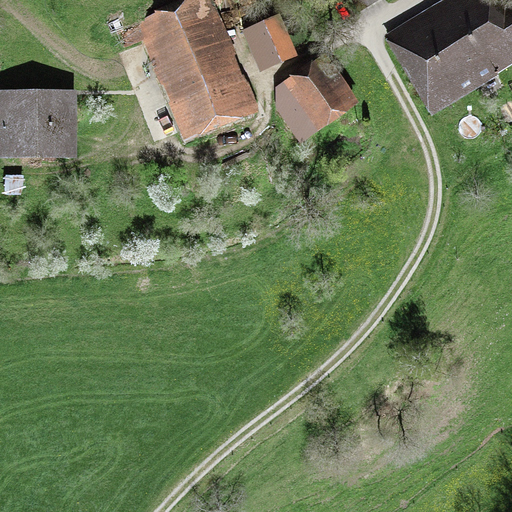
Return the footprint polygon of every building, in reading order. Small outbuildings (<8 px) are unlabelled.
[(215,0),(189,0),(153,12),(168,56),(161,58),(166,71),(172,69),(191,126),(246,108),(237,80),(230,82),(205,7),(216,3),(215,0)] [(511,49),(511,10),(504,15),(495,0),(465,0),(401,38),(434,95),(511,49)] [(278,20),(254,29),(266,62),(290,53),(278,20)] [(308,72),(331,109),(347,99),(324,62),(308,72)] [(331,109),(308,72),(292,82),(295,87),(274,100),(299,139),(321,125),(316,118),(331,109)] [(7,99),(7,149),(70,149),(70,99),(7,99)]
